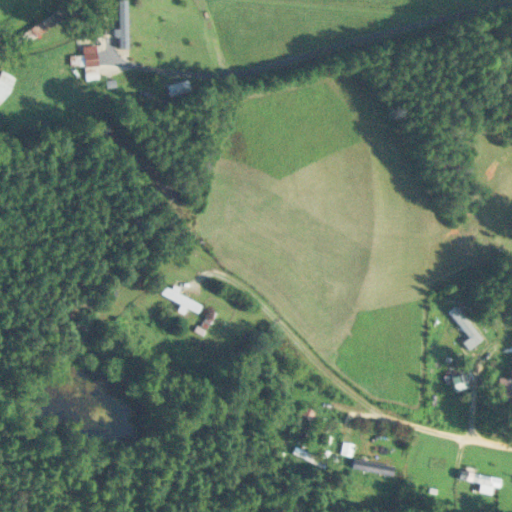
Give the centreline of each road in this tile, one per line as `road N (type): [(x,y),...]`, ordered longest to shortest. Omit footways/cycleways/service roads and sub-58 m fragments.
road 1 (residential): [(193,282),(213,271),(251,292),(336,379),(389,417),(511,441)]
road 2 (residential): [(223,73),(511,0)]
